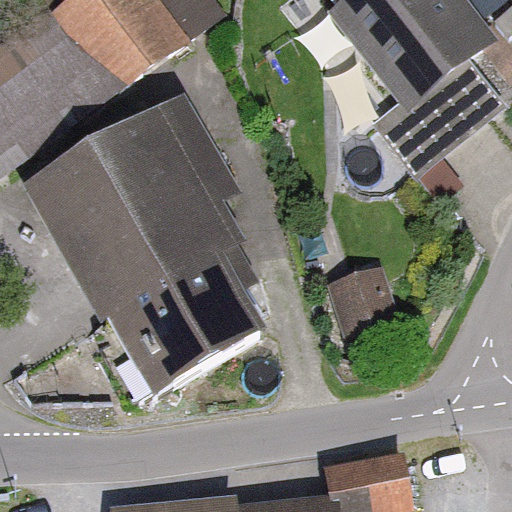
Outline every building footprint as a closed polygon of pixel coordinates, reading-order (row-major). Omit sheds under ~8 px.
[(10,0),(32,32),(0,52),(0,181),(227,33),(205,0),(10,0)] [(444,0),(302,0),(392,110),(365,131),(413,191),(501,120),(461,71),(486,51),(444,0)] [(147,407),(258,348),(195,231),(232,212),(176,106),(28,185),(147,407)] [(395,333),(381,282),(328,296),(342,347),(395,333)] [(242,511),(401,511),(398,468),(296,478),(298,507),(242,511)]
